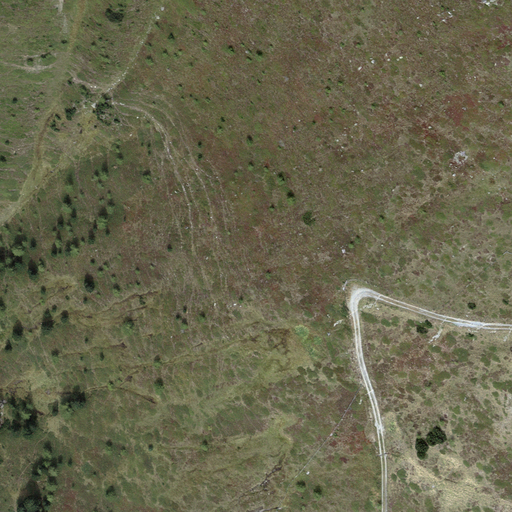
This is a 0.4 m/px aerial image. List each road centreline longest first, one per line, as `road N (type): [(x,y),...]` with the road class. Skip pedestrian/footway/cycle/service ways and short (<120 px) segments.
road 1 (track): [(384,511),(379,434),(352,305),(385,302),(511,327)]
road 2 (track): [(379,442),(392,430),(414,466),(435,481),(511,508)]
